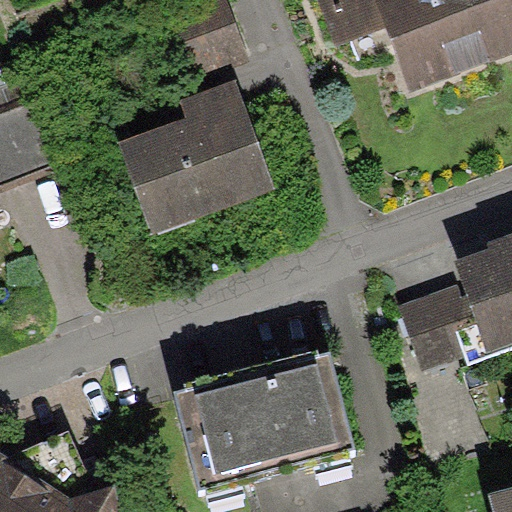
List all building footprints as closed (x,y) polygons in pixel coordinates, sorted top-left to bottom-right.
[(227,0),(203,0),(161,16),(186,82),(249,58),(227,0)] [(511,0),(315,0),(335,52),(384,33),(407,96),(511,56),(511,0)] [(181,107),(187,122),(120,147),(154,237),(274,193),(235,87),(181,107)] [(35,97),(0,111),(0,192),(63,167),(35,97)] [(491,257),(456,269),(461,285),(476,328),(457,334),(464,356),(468,367),(511,352),(511,241),(488,249),(491,257)] [(476,328),(461,285),(401,307),(424,371),(464,356),(457,334),(476,328)] [(353,461),(327,360),(263,377),(176,400),(202,500),(353,461)] [(0,459),(0,511),(121,511),(118,497),(95,501),(72,437),(5,463),(0,459)] [(511,511),(511,497),(490,503),(491,511),(511,511)]
